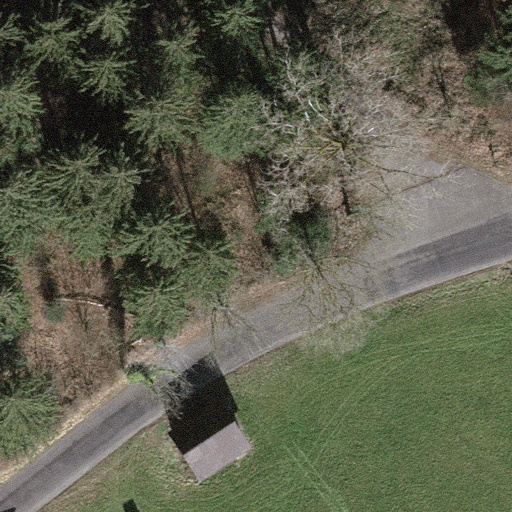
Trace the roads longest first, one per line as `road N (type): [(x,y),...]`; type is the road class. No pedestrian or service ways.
road 1 (unclassified): [(0,511),(214,357),(312,304),(511,229)]
road 2 (track): [(246,0),(341,89),(449,247)]
